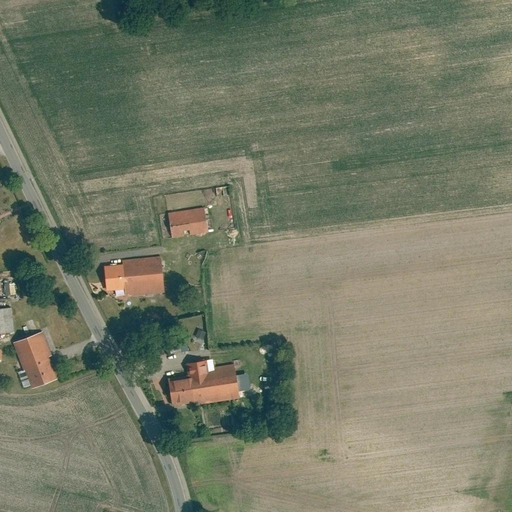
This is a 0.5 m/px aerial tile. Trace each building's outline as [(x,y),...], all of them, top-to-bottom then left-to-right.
[(207,208),(170,213),(174,239),(211,234),(207,208)] [(163,257),(127,261),(128,266),(107,268),(109,291),(130,289),(131,296),(166,293),(163,257)] [(0,338),(3,339),(2,334),(17,332),(15,308),(0,309),(0,338)] [(207,332),(201,328),(197,336),(203,339),(207,332)] [(45,333),(17,343),(26,369),(28,368),(34,387),(58,379),(50,356),(52,355),(45,333)] [(169,344),(170,354),(186,353),(185,342),(169,344)] [(171,381),(174,405),(242,397),(238,364),(210,368),(209,359),(187,362),(190,379),(171,381)]
